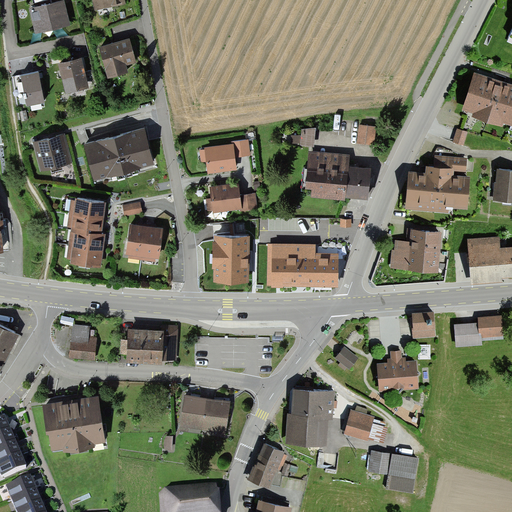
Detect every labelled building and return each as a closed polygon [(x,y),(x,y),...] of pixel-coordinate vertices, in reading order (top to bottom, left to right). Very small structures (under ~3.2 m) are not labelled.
[(34,31),(71,22),(64,0),(57,0),(53,1),(52,0),(33,0),(34,4),(28,6),(34,31)] [(92,0),(93,8),(125,3),(124,0),(92,0)] [(125,64),(136,61),(130,37),(98,45),(106,78),(128,72),(125,64)] [(64,91),(88,86),(81,57),(58,62),(64,91)] [(25,103),(43,100),(37,71),(20,75),(25,103)] [(511,125),(511,86),(473,74),(461,110),(511,125)] [(146,125),(85,141),(95,177),(111,173),(112,177),(140,170),(138,166),(155,161),(146,125)] [(357,141),(374,142),(376,127),(358,125),(357,141)] [(455,141),(465,143),(469,131),(459,128),(455,141)] [(301,144),(313,144),(312,129),(301,129),(301,144)] [(33,140),(41,169),(73,161),(65,131),(33,140)] [(234,156),(249,154),(247,139),(232,141),(232,144),(234,156)] [(207,172),(236,168),(234,156),(232,144),(203,149),(207,172)] [(309,195),(366,199),(368,167),(348,166),(349,154),(308,151),(305,188),(310,188),(309,195)] [(466,171),(467,157),(435,154),(434,164),(454,166),(454,170),(466,171)] [(449,206),(468,208),(471,175),(454,174),(454,170),(454,166),(434,164),(426,164),(425,171),(409,170),(405,207),(449,211),(449,206)] [(493,200),(511,201),(511,170),(496,169),(493,200)] [(238,195),(236,183),(208,188),(212,212),(240,207),(238,195)] [(256,207),(254,192),(238,195),(240,207),(241,210),(256,207)] [(77,197),(75,213),(102,217),(104,201),(77,197)] [(143,212),(140,201),(124,205),(126,215),(143,212)] [(75,213),(73,229),(77,230),(100,233),(102,217),(75,213)] [(131,224),(127,251),(143,253),(147,227),(131,224)] [(147,227),(143,253),(159,255),(162,229),(147,227)] [(390,268),(439,272),(442,230),(411,227),(410,240),(395,239),(394,249),(392,249),(390,268)] [(75,245),(101,249),(103,233),(100,233),(77,230),(75,245)] [(249,233),(213,232),(212,279),(248,280),(249,233)] [(502,277),(511,276),(511,245),(501,246),(500,236),(467,238),(472,284),(502,281),(502,277)] [(337,285),(338,252),(315,251),(315,242),(255,242),(255,285),(281,286),(282,284),(337,285)] [(72,261),(99,265),(101,249),(75,245),(72,261)] [(413,338),(436,336),(434,310),(412,312),(413,326),(412,326),(413,338)] [(482,337),(504,335),(504,334),(503,316),(502,314),(478,316),(478,321),(479,332),(482,332),(482,337)] [(456,346),(482,344),(482,340),(482,337),(482,332),(479,332),(478,321),(455,323),(456,346)] [(0,370),(19,332),(0,322),(0,370)] [(69,356),(95,359),(98,336),(89,335),(90,325),(73,324),(69,356)] [(127,360),(163,362),(163,358),(177,359),(179,324),(162,324),(162,327),(129,326),(128,336),(127,351),(127,360)] [(349,369),(359,357),(344,346),(335,358),(349,369)] [(379,391),(419,388),(417,359),(406,360),(406,357),(402,357),(402,350),(390,350),(391,358),(387,358),(388,362),(377,362),(379,391)] [(329,419),(333,419),(335,391),(293,388),(291,413),(307,414),(306,417),(329,419)] [(63,447),(63,450),(96,445),(95,442),(106,440),(99,393),(42,402),(46,429),(49,429),(52,448),(63,447)] [(226,436),(231,399),(185,393),(180,429),(189,431),(189,427),(217,431),(217,435),(226,436)] [(374,418),(375,416),(351,409),(344,434),(368,440),(368,439),(384,443),(389,426),(385,426),(386,422),(374,418)] [(285,443),(327,446),(329,419),(306,417),(307,414),(291,413),(288,413),(285,443)] [(5,418),(0,419),(0,475),(2,479),(27,468),(5,418)] [(166,448),(172,449),(173,435),(167,434),(165,439),(164,445),(166,448)] [(257,458),(278,467),(284,453),(285,451),(264,442),(257,458)] [(387,488),(414,492),(419,457),(371,450),(368,471),(389,474),(387,488)] [(288,455),(284,453),(278,467),(277,469),(280,470),(282,465),(283,466),(288,455)] [(278,467),(257,458),(254,466),(253,465),(247,479),(270,488),(277,469),(278,467)] [(291,465),(285,463),(281,474),(288,476),(291,465)] [(6,488),(16,511),(45,511),(31,477),(6,488)] [(222,511),(220,492),(218,490),(217,484),(165,490),(159,494),(160,511),(222,511)] [(254,511),(290,511),(292,506),(258,498),(254,511)]
